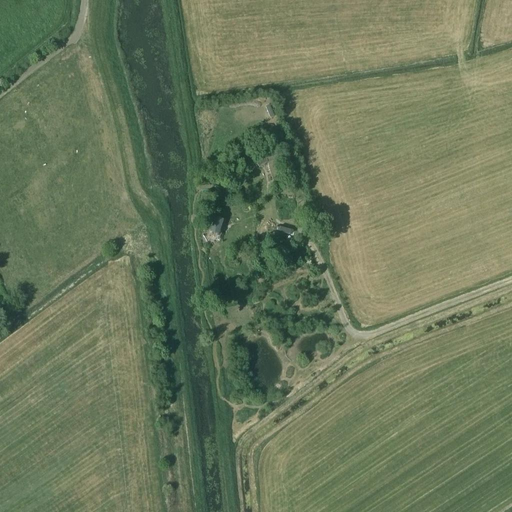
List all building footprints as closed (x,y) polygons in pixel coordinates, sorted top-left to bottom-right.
[(270,105),(265,107),(270,118),(275,116),(270,105)] [(248,154),(241,159),(247,166),(254,161),(259,167),(266,162),(266,159),(276,156),(274,150),(263,154),(258,146),(248,153),(248,154)] [(285,184),(276,156),(266,159),(266,162),(275,188),(285,184)] [(214,217),(210,232),(218,235),(223,220),(214,217)] [(265,237),(252,241),(259,263),(260,263),(263,272),(270,270),(267,261),(271,259),(265,237)]
